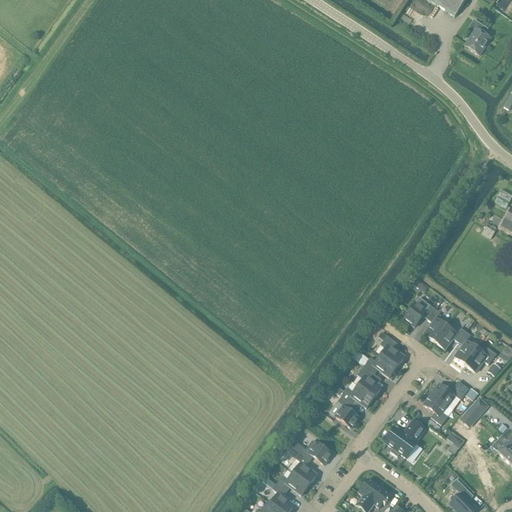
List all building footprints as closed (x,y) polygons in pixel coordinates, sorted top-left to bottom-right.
[(424,0),(454,19),(466,0),(424,0)] [(479,58),(490,40),(484,36),(487,31),(479,26),(465,49),(479,58)] [(508,112),(511,105),(511,94),(503,109),(508,112)] [(511,196),(503,191),(496,203),(507,209),(511,199),(511,196)] [(511,210),(501,227),(511,233),(511,232),(511,210)] [(481,237),(490,242),(495,234),(486,228),(481,237)] [(430,281),(423,275),(418,282),(425,288),(430,281)] [(415,305),(403,321),(414,329),(422,318),(427,322),(435,311),(430,308),(426,313),(415,305)] [(446,328),(436,320),(440,315),(435,311),(427,322),(432,325),(424,336),(434,344),(446,328)] [(460,330),(456,336),(446,328),(434,344),(444,352),(453,341),(458,344),(465,334),(460,330)] [(383,343),(386,338),(381,334),(378,339),(383,343)] [(465,334),(458,344),(462,348),(454,359),(464,367),(477,351),(466,343),(470,338),(465,334)] [(383,343),(380,347),(385,351),(380,358),(396,370),(404,359),(393,351),(397,346),(386,338),(383,343)] [(499,358),(508,365),(511,359),(511,348),(508,346),(499,358)] [(496,357),(491,353),(487,358),(477,351),(464,367),(475,375),(483,364),(488,367),(496,357)] [(370,360),(364,369),(374,377),(377,372),(389,380),(396,370),(380,358),(375,364),(370,360)] [(494,379),(500,371),(493,366),(487,374),(494,379)] [(364,369),(357,378),(362,382),(358,387),(374,400),(381,390),(370,381),(374,377),(364,369)] [(450,394),(438,386),(431,397),(447,409),(454,399),(460,403),(464,397),(453,390),(450,394)] [(347,390),(341,399),(351,407),(353,404),(355,402),(366,411),(374,400),(358,387),(353,394),(347,390)] [(447,419),(442,415),(447,409),(431,397),(423,407),(434,415),(430,420),(441,428),(447,419)] [(343,408),(335,419),(351,431),(359,420),(348,412),(351,408),(351,407),(341,399),(337,404),(343,408)] [(392,450),(390,453),(396,458),(399,455),(406,460),(416,446),(414,445),(424,431),(413,423),(403,436),(394,430),(384,444),(392,450)] [(498,455),(511,468),(511,434),(509,431),(503,438),(509,443),(498,455)] [(446,441),(459,450),(464,444),(451,434),(446,441)] [(310,446),(305,453),(302,451),(299,456),(309,464),(312,459),(323,467),(332,457),(316,445),(315,445),(312,443),(310,446)] [(295,461),(300,465),(293,476),(309,487),(316,477),(305,469),(309,464),(299,456),(295,461)] [(293,476),(288,482),(282,478),(276,487),(286,494),(290,490),(301,498),(309,487),(293,476)] [(265,479),(262,484),(267,488),(271,483),(265,479)] [(355,508),(360,511),(369,511),(374,507),(378,510),(389,497),(368,481),(358,495),(363,499),(355,508)] [(450,507),(455,511),(476,511),(466,502),(472,497),(458,482),(452,487),(461,497),(450,507)] [(272,492),(277,496),(270,506),(267,503),(267,504),(277,511),(290,511),(294,508),(283,499),(286,494),(276,487),(272,492)]
